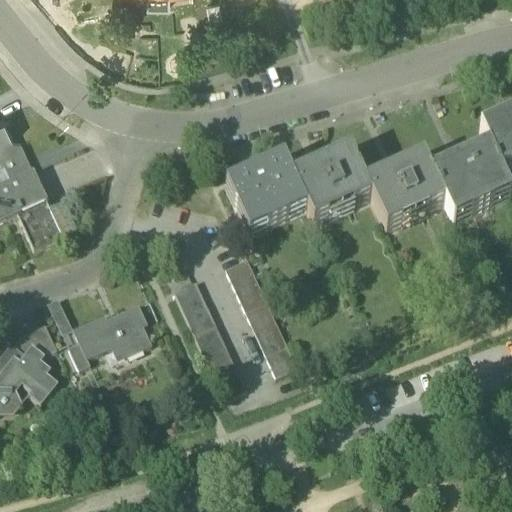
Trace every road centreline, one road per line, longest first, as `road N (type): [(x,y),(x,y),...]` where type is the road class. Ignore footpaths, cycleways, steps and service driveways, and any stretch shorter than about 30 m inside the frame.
road 1 (residential): [(511,375),(348,440),(318,432),(205,476),(195,498),(142,511)]
road 2 (residential): [(139,127),(241,124),(511,41)]
road 3 (residential): [(0,309),(99,279),(139,127)]
road 4 (residential): [(0,22),(80,103),(139,127)]
